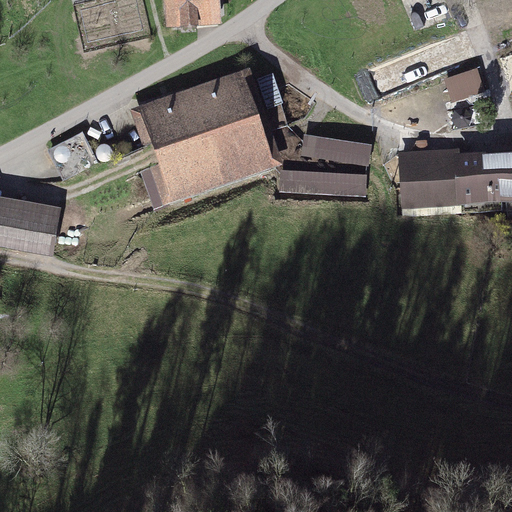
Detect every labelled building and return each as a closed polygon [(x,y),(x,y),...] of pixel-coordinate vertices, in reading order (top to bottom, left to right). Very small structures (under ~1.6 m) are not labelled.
[(230,0),(172,0),(174,28),(232,25),(230,0)] [(481,65),(446,72),(452,98),(486,91),(481,65)] [(259,80),(140,120),(171,212),(290,172),(259,80)] [(65,181),(96,164),(81,136),(50,152),(65,181)] [(511,155),(401,159),(402,212),(511,208),(511,155)] [(68,214),(0,204),(0,254),(61,263),(68,214)]
